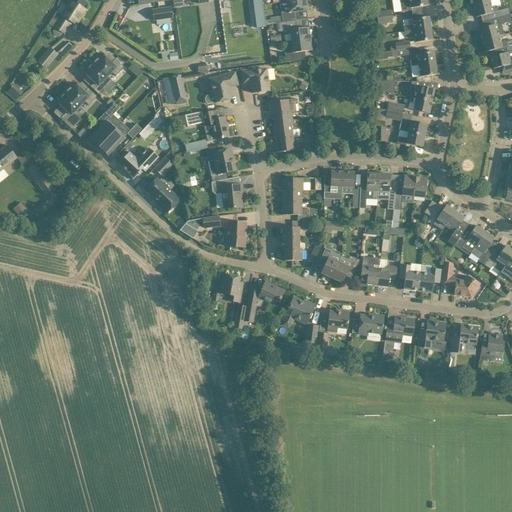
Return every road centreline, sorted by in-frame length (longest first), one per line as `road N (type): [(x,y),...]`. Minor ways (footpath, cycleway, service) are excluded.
road 1 (residential): [(266,270),(194,250),(28,98)]
road 2 (residential): [(511,303),(488,314),(331,296),(266,270)]
road 3 (residential): [(261,180),(293,164),(336,161),(434,168)]
road 4 (unclassified): [(28,98),(82,45),(111,0)]
